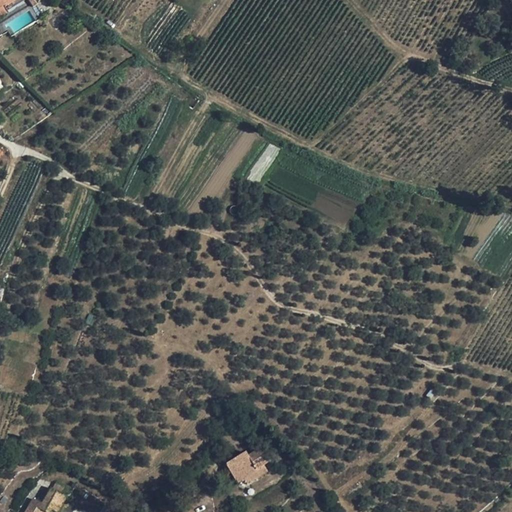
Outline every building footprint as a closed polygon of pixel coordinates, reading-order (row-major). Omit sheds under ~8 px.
[(0,0),(0,16),(6,13),(2,6),(4,5),(5,7),(15,0),(0,0)] [(463,53),(456,46),(446,55),(452,63),(463,53)] [(269,462),(261,449),(249,456),(246,452),(225,465),(237,484),(244,480),(257,472),(259,477),(267,472),(263,465),(269,462)] [(259,477),(257,472),(244,480),(247,484),(259,477)] [(64,487),(56,482),(53,489),(52,489),(43,504),(34,499),(26,511),(53,511),(54,511),(57,511),(66,497),(60,494),(64,487)]
